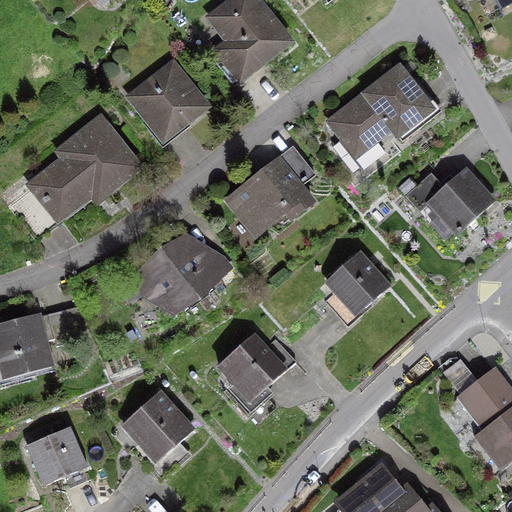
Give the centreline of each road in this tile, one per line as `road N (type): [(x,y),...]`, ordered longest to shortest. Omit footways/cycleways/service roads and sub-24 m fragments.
road 1 (residential): [(0,290),(55,273),(191,190),(430,3)]
road 2 (residential): [(261,511),(354,411),(486,289)]
road 3 (residential): [(511,157),(430,3)]
